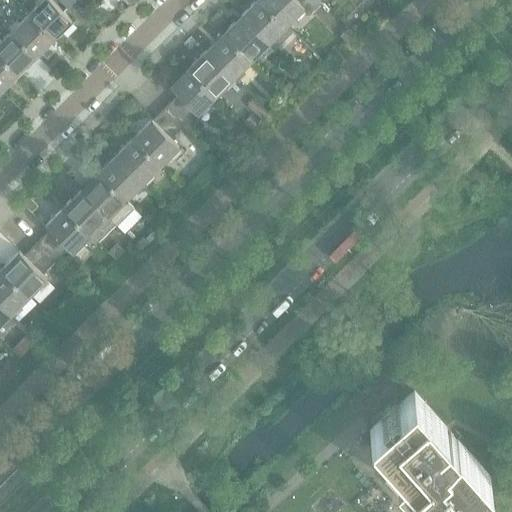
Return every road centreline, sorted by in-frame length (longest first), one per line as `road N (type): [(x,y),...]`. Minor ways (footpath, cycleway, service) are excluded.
road 1 (secondary): [(478,0),(0,471)]
road 2 (secondary): [(59,511),(511,61)]
road 3 (residential): [(0,186),(185,0)]
